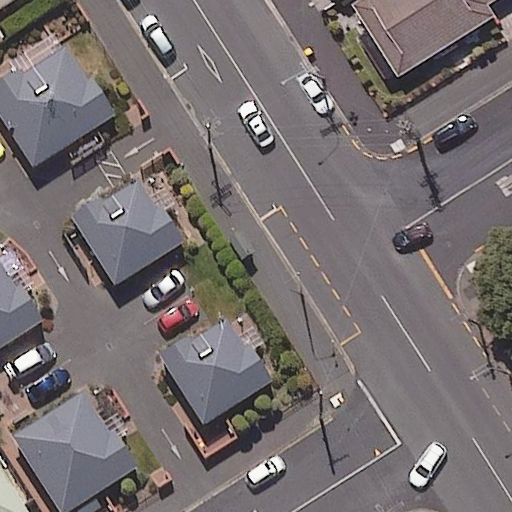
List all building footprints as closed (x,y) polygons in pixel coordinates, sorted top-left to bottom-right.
[(0,0),(0,18),(29,0),(0,0)] [(373,0),(357,10),(402,82),(499,22),(492,10),(508,0),(373,0)] [(115,126),(70,53),(0,95),(0,124),(32,177),(115,126)] [(183,253),(142,186),(75,227),(116,294),(183,253)] [(0,358),(43,331),(0,262),(0,358)] [(271,391),(229,326),(164,368),(206,433),(271,391)] [(113,440),(85,399),(12,448),(55,511),(84,511),(137,477),(113,440)] [(0,511),(19,511),(0,480),(0,511)]
